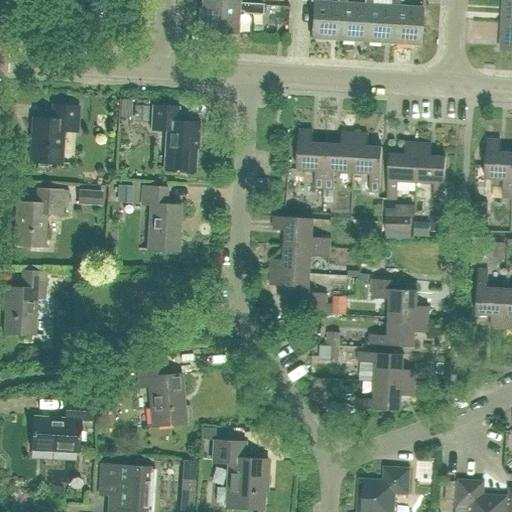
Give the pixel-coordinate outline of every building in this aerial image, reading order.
[(312,0),(310,37),(337,39),(339,2),(336,1),(318,0),(317,0),(308,0),(309,0),(312,0)] [(363,3),(345,2),(344,0),(335,0),(336,1),(339,2),(337,39),(364,41),(366,3),(363,3)] [(362,0),(363,3),(366,3),(364,41),(391,42),(393,5),(389,4),(389,5),(371,4),(371,0),(362,0)] [(420,6),(398,5),(398,1),(400,1),(400,0),(389,0),(389,4),(393,5),(391,42),(418,44),(420,6)] [(511,0),(503,0),(502,21),(511,22),(511,0)] [(262,2),(238,1),(238,5),(200,3),(199,30),(236,32),(237,10),(241,10),(241,12),(261,13),(262,2)] [(511,22),(502,21),(500,49),(511,49),(511,22)] [(120,99),(119,117),(129,118),(130,99),(120,99)] [(147,122),(148,106),(147,106),(147,100),(135,99),(135,105),(133,105),(132,122),(147,122)] [(76,132),(77,107),(52,106),(51,120),(32,119),(29,162),(60,164),(62,131),(76,132)] [(192,176),(195,124),(175,123),(176,108),(152,107),(150,130),(166,131),(163,174),(192,176)] [(324,189),(327,145),(311,144),(312,131),(299,130),(297,170),(315,171),(314,189),(324,189)] [(327,145),(324,189),(333,190),(334,171),(352,172),(355,134),(342,133),(341,146),(327,145)] [(355,134),(352,172),(371,173),(370,192),(380,193),(382,148),(367,147),(368,134),(355,134)] [(511,199),(511,195),(511,154),(499,154),(500,140),(487,140),(485,179),(503,180),(502,198),(511,199)] [(416,183),(419,144),(405,143),(405,156),(390,155),(387,200),(397,200),(398,182),(416,183)] [(419,144),(416,183),(435,184),(434,202),(444,203),(446,158),(431,157),(432,145),(419,144)] [(117,185),(116,203),(131,204),(132,186),(117,185)] [(178,253),(180,207),(165,206),(166,190),(141,188),(140,206),(148,207),(147,228),(148,228),(147,251),(178,253)] [(101,191),(77,189),(76,205),(100,206),(101,191)] [(61,217),(63,191),(36,190),(35,203),(15,202),(13,248),(44,250),(46,216),(61,217)] [(474,202),(472,232),(488,233),(490,203),(474,202)] [(411,216),(386,215),(385,239),(401,239),(401,232),(410,232),(411,216)] [(431,216),(431,231),(443,231),(443,216),(431,216)] [(285,246),(330,249),(331,239),(313,238),(314,219),(274,217),(273,230),(286,231),(285,246)] [(381,221),(368,221),(368,234),(381,234),(381,221)] [(492,242),(492,258),(505,258),(506,242),(492,242)] [(330,249),(285,246),(284,260),(271,259),(270,272),(310,275),(312,257),(330,258),(330,249)] [(504,329),(506,290),(488,289),(489,270),(479,270),(477,315),(492,316),(492,328),(504,329)] [(44,300),(46,273),(21,272),(20,289),(2,288),(1,304),(4,304),(2,334),(33,336),(34,319),(36,319),(37,300),(44,300)] [(310,275),(270,272),(269,286),(282,287),(281,301),(327,304),(327,295),(309,294),(310,275)] [(391,318),(429,320),(429,307),(418,307),(419,291),(393,289),(393,280),(383,280),(384,275),(373,275),(373,280),(372,280),(371,299),(392,300),(391,318)] [(424,298),(455,299),(455,287),(424,286),(424,298)] [(429,320),(391,318),(389,336),(371,335),(370,345),(415,347),(416,333),(428,333),(429,320)] [(326,347),(339,348),(340,334),(327,333),(326,347)] [(339,348),(326,347),(325,361),(338,361),(339,348)] [(376,382),(415,384),(416,371),(403,371),(404,356),(359,353),(359,363),(377,364),(376,382)] [(153,427),(185,424),(184,422),(188,422),(191,419),(190,410),(187,407),(183,408),(180,375),(167,376),(166,359),(137,361),(140,388),(149,387),(153,427)] [(415,384),(376,382),(375,401),(357,400),(356,410),(401,412),(402,397),(414,397),(415,384)] [(92,421),(93,401),(65,400),(64,419),(32,417),(30,451),(79,453),(80,421),(92,421)] [(330,417),(347,417),(347,404),(330,403),(330,417)] [(201,427),(200,440),(214,441),(215,427),(201,427)] [(267,485),(268,460),(244,459),(245,443),(214,441),(213,459),(229,460),(228,483),(229,483),(228,509),(262,510),(263,485),(267,485)] [(150,511),(153,469),(127,467),(101,465),(99,496),(112,497),(110,511),(150,511)] [(357,511),(395,511),(397,493),(411,494),(412,467),(394,466),(393,480),(359,478),(357,511)] [(181,502),(193,503),(195,470),(184,469),(184,467),(183,467),(181,502)] [(468,507),(467,511),(507,511),(508,496),(476,494),(477,480),(457,479),(456,506),(468,507)]
